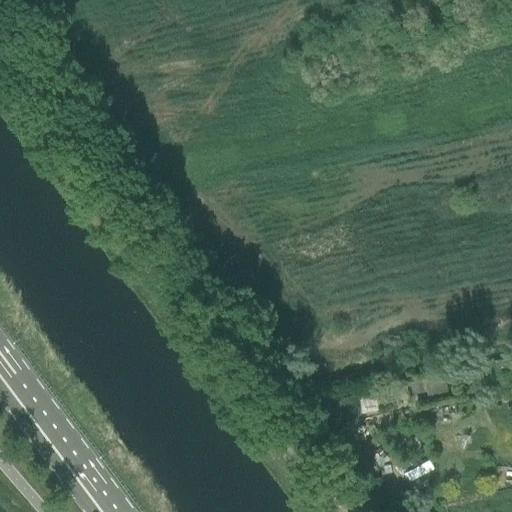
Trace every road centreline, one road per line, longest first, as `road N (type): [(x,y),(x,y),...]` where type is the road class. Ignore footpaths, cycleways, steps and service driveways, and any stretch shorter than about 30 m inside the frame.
road 1 (unclassified): [(323,511),(0,77)]
road 2 (secondary): [(108,511),(0,364)]
